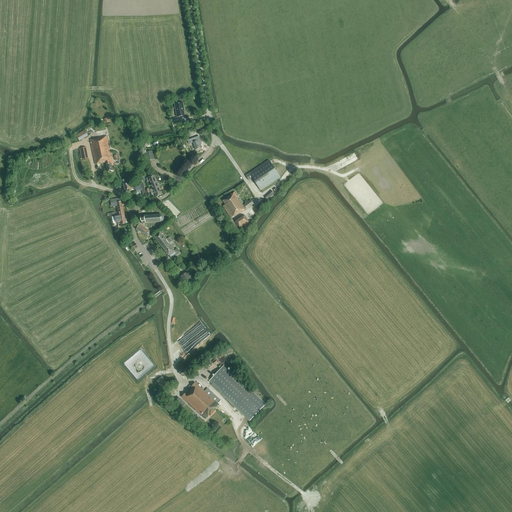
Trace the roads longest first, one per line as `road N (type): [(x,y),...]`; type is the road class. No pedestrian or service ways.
road 1 (unclassified): [(134,211),(170,192),(214,140),(189,0)]
road 2 (track): [(185,386),(192,377),(207,383),(228,404),(247,448),(310,498)]
